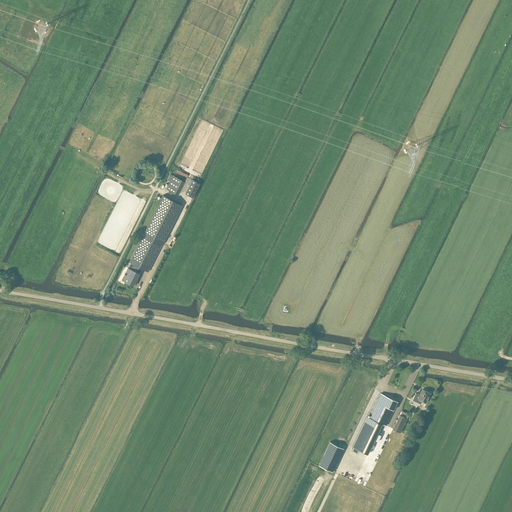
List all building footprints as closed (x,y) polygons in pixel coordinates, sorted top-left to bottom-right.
[(187,176),(176,171),(174,175),(184,180),(187,176)] [(192,179),(185,193),(193,197),(200,183),(192,179)] [(163,195),(129,262),(138,267),(148,272),(182,204),(163,195)] [(138,267),(131,263),(128,268),(125,273),(124,274),(125,274),(122,280),(133,285),(139,273),(136,272),(138,267)] [(425,402),(430,393),(422,389),(419,395),(416,393),(412,400),(420,404),(422,401),(425,402)] [(380,393),(369,417),(367,416),(352,447),(367,454),(382,424),(386,426),(397,401),(380,393)] [(400,414),(393,429),(400,432),(407,418),(400,414)] [(339,443),(338,446),(330,442),(319,464),(333,471),(345,445),(339,443)]
